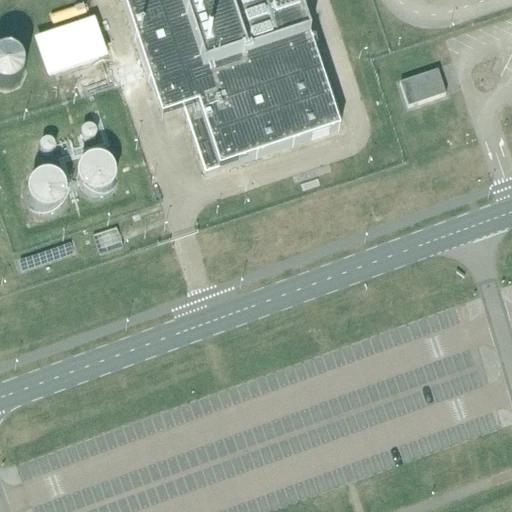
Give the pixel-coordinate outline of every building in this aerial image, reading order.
[(121,0),(122,2),(123,6),(125,11),(131,30),(132,33),(134,38),(146,75),(148,83),(152,93),(152,94),(163,90),(180,84),(181,88),(183,91),(177,93),(177,94),(177,95),(193,145),(196,153),(203,173),(204,178),(279,153),(339,133),(336,122),(342,120),(327,76),(321,78),(318,69),(313,54),(310,45),(307,37),(305,31),(312,29),(302,0),(121,0)] [(102,59),(92,27),(77,32),(39,45),(49,77),(53,76),(102,59)] [(15,90),(18,87),(21,84),(22,81),(23,78),(23,74),(23,70),(21,67),(19,64),(16,61),(13,60),(9,59),(5,59),(2,59),(0,60),(0,90),(1,91),(5,92),(8,92),(12,91),(15,90)] [(445,98),(437,73),(399,86),(408,110),(445,98)] [(92,143),(93,142),(94,141),(94,140),(95,138),(95,137),(94,136),(94,134),(93,133),(92,132),(91,131),(89,131),(88,131),(86,131),(85,132),(84,133),(83,134),(82,135),(82,137),(82,138),(82,140),(82,141),(83,142),(84,143),(86,144),(87,144),(89,144),(90,144),(92,143)] [(50,156),(51,155),(52,154),(53,153),(53,151),(53,150),(53,148),(52,147),(51,146),(50,145),(49,144),(47,144),(46,144),(44,144),(43,145),(42,146),(41,147),(40,148),(40,150),(40,151),(40,153),(41,154),(42,155),(43,156),(44,157),(46,157),(47,157),(49,157),(50,156)] [(104,197),(108,194),(110,191),(112,188),(113,184),(113,179),(113,175),(111,172),(108,168),(105,166),(102,164),(98,163),(94,163),(89,164),(86,165),(82,168),(80,171),(78,175),(77,179),(77,183),(78,187),(79,190),(82,194),(85,196),(89,198),(93,199),(97,199),(101,199),(104,197)] [(55,213),(59,211),(61,208),(63,204),(64,200),(64,196),(64,192),(62,188),(59,185),(56,182),(53,180),(49,179),(45,179),(41,180),(37,182),(33,184),(31,187),(29,191),(28,195),(28,199),(29,203),(30,207),(33,210),(36,213),(40,215),(44,216),(48,216),(52,215),(55,213)] [(92,239),(99,258),(115,253),(123,250),(120,243),(119,241),(118,237),(116,231),(92,239)]
